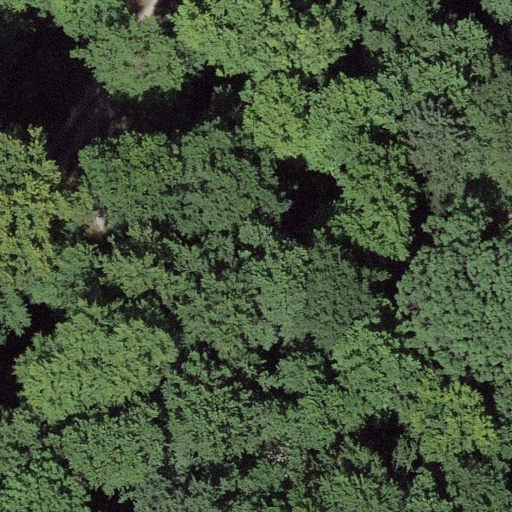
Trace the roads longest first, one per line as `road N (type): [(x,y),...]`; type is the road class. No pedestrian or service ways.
road 1 (track): [(511,224),(261,293),(190,288),(123,254)]
road 2 (track): [(210,511),(511,279)]
road 3 (track): [(184,0),(0,239)]
